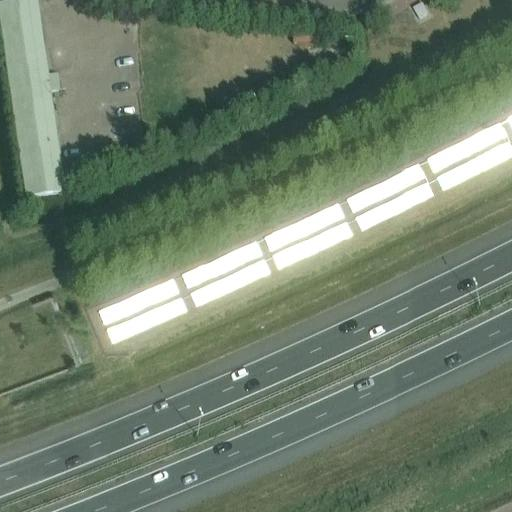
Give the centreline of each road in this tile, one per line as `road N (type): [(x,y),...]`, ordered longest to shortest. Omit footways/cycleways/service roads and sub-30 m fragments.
road 1 (motorway): [(511,256),(229,389),(0,481)]
road 2 (motorway): [(91,511),(511,325)]
